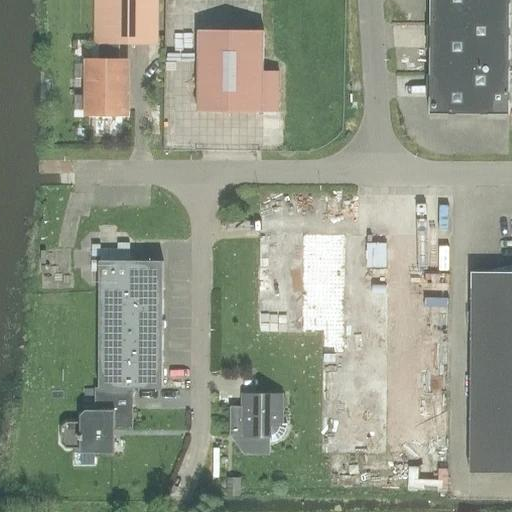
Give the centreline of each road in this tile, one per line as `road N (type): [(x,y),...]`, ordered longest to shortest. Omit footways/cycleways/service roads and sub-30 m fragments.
road 1 (unclassified): [(383,175),(75,176)]
road 2 (unclassified): [(383,175),(370,0)]
road 3 (unclassified): [(511,176),(383,175)]
